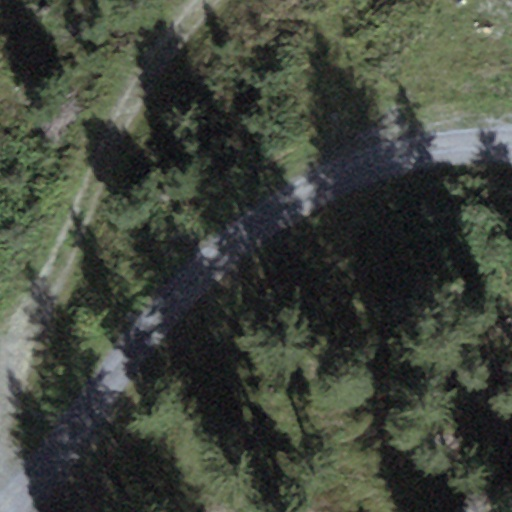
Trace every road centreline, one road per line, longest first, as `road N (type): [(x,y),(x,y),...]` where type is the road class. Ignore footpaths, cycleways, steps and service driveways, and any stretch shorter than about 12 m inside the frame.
road 1 (track): [(511,192),(447,192),(292,239),(125,357),(0,491)]
road 2 (track): [(0,452),(39,302),(174,40),(215,0)]
